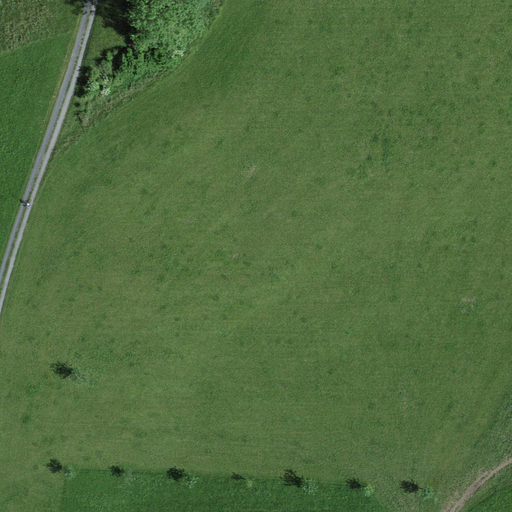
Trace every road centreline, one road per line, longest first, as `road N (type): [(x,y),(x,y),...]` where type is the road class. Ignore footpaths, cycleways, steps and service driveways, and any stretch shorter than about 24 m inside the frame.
road 1 (track): [(93,0),(31,202)]
road 2 (unclassified): [(31,202),(0,341)]
